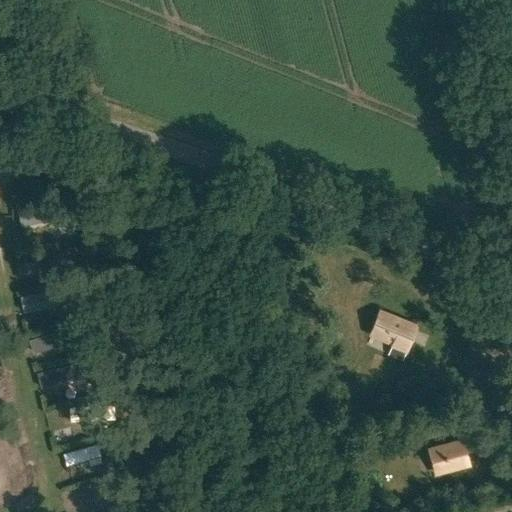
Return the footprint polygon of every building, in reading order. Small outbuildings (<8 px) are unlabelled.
[(56,298),(26,306),(28,317),(59,309),(56,298)] [(415,326),(381,311),(371,333),(392,342),(388,353),(401,359),(415,326)] [(55,349),(49,333),(36,339),(43,355),(55,349)] [(503,387),(477,393),(481,407),(507,401),(503,387)] [(82,409),(60,414),(63,425),(85,421),(82,409)] [(14,437),(0,437),(0,450),(15,450),(14,437)] [(467,463),(461,440),(429,449),(435,472),(467,463)] [(71,471),(102,462),(97,447),(67,456),(71,471)] [(3,479),(7,493),(29,488),(25,474),(3,479)] [(76,504),(106,498),(103,487),(73,494),(76,504)]
